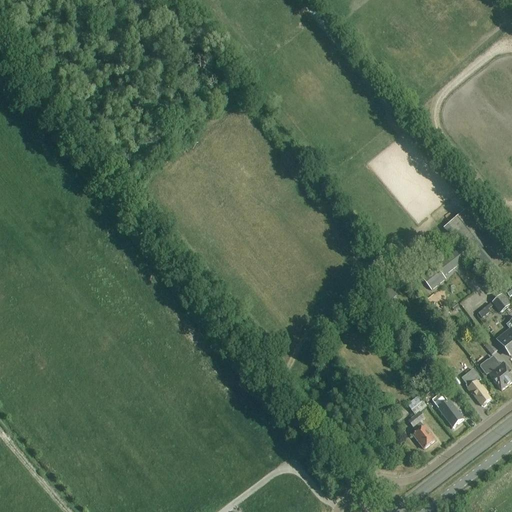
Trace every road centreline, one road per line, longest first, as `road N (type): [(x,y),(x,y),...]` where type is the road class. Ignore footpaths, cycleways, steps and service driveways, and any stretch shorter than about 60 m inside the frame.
road 1 (unclassified): [(0,60),(356,493)]
road 2 (residential): [(356,493),(377,480),(417,477),(511,405)]
road 3 (primary): [(395,511),(511,422)]
